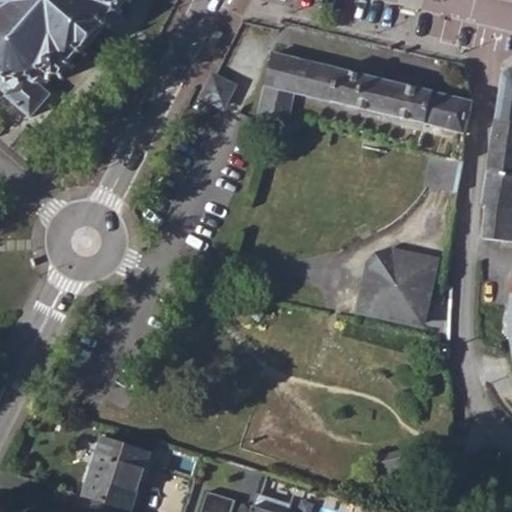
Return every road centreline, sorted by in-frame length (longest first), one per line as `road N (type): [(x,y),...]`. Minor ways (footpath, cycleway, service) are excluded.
road 1 (secondary): [(210,0),(0,415)]
road 2 (residential): [(498,16),(472,159),(460,346),(471,396),(492,430),(511,442)]
